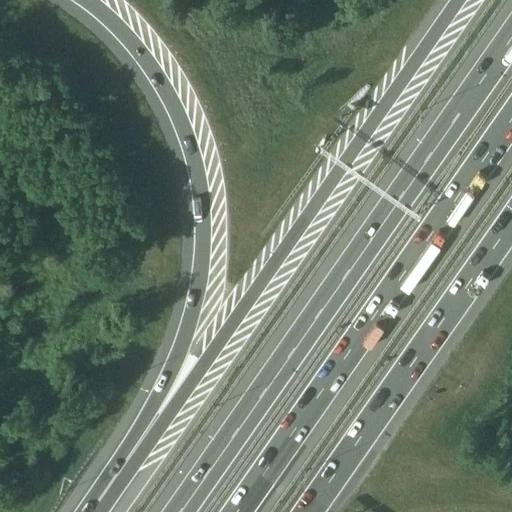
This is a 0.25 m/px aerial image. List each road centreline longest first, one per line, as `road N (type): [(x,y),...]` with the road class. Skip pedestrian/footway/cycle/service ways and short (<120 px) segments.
road 1 (motorway): [(458,0),(109,491)]
road 2 (motorway): [(511,37),(178,511)]
road 3 (motorway): [(91,0),(124,30),(184,122),(204,233),(193,328),(109,491)]
road 4 (motorway): [(238,511),(511,119)]
road 5 (motorway): [(311,511),(511,223)]
